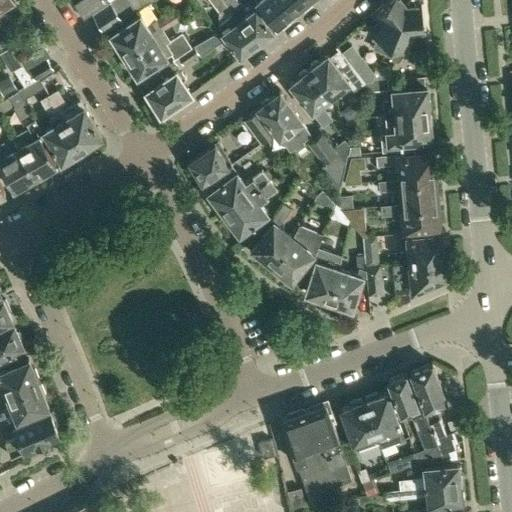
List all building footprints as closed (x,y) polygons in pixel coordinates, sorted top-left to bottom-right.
[(0,0),(0,29),(3,34),(13,28),(2,11),(0,7),(0,6),(9,0),(0,0)] [(98,9),(108,2),(106,0),(78,0),(74,3),(83,18),(92,12),(98,9)] [(105,31),(127,17),(151,1),(150,0),(111,0),(109,1),(116,11),(98,22),(105,31)] [(249,48),(256,42),(223,0),(210,0),(223,15),(220,17),(219,25),(223,31),(222,31),(239,55),(241,53),(244,54),(248,50),(249,48)] [(223,0),(256,42),(263,36),(266,37),(271,34),(271,31),(273,29),(255,6),(250,0),(243,0),(238,1),(237,0),(223,0)] [(255,0),(268,16),(276,25),(278,24),(280,26),(289,19),(287,17),(293,11),(284,0),(255,0)] [(284,0),(293,11),(299,6),(301,9),(310,1),(308,0),(284,0)] [(381,52),(385,54),(407,0),(386,0),(373,12),(373,11),(373,12),(373,13),(374,12),(379,18),(375,29),(377,30),(375,36),(377,37),(374,46),(382,49),(381,52)] [(407,0),(385,54),(389,56),(391,53),(399,57),(403,48),(405,49),(409,41),(412,42),(417,32),(423,32),(420,0),(407,0)] [(92,12),(98,22),(116,11),(109,1),(108,2),(98,9),(92,12)] [(163,14),(148,24),(141,13),(110,33),(111,36),(109,37),(115,46),(118,45),(124,54),(154,34),(163,28),(169,24),(181,16),(175,7),(163,14)] [(170,39),(163,28),(154,34),(124,54),(125,56),(122,58),(128,67),(131,66),(136,74),(171,52),(173,57),(177,55),(179,53),(191,46),(181,32),(170,39)] [(44,43),(23,55),(27,62),(30,67),(46,58),(51,55),(44,43)] [(193,44),(191,46),(179,53),(177,55),(183,64),(199,53),(193,44)] [(11,48),(0,55),(9,70),(20,64),(11,48)] [(347,84),(352,90),(364,81),(352,66),(339,49),(330,56),(327,53),(318,60),(315,59),(310,63),(310,66),(308,68),(331,96),(347,84)] [(160,113),(191,93),(184,83),(182,78),(185,76),(172,57),(158,67),(163,75),(158,78),(159,80),(152,85),(146,90),(152,100),(149,101),(157,113),(159,111),(160,113)] [(38,78),(53,69),(46,58),(30,67),(37,78),(38,78)] [(352,66),(364,81),(365,83),(366,81),(372,80),(374,73),(362,59),(352,66)] [(22,65),(14,69),(17,74),(24,86),(30,82),(37,78),(30,67),(27,62),(22,65)] [(372,80),(387,79),(393,78),(391,65),(373,66),(374,73),(372,80)] [(319,106),(331,96),(308,68),(306,69),(303,69),(298,73),(298,75),(289,82),(296,92),(312,112),(322,125),(330,119),(319,106)] [(384,98),(385,115),(431,111),(430,99),(427,98),(426,85),(424,85),(424,75),(396,78),(397,87),(385,88),(386,98),(384,98)] [(43,87),(38,78),(37,78),(30,82),(35,91),(43,87)] [(102,136),(79,99),(69,106),(69,105),(64,108),(61,105),(65,102),(58,90),(49,95),(82,148),(90,143),(94,144),(98,141),(99,138),(102,136)] [(287,100),(283,95),(279,90),(275,93),(275,94),(276,95),(273,98),(272,96),(271,96),(268,98),(266,98),(261,102),(260,104),(257,107),(258,108),(264,116),(276,131),(279,135),(291,149),(310,135),(299,121),(302,118),(287,100)] [(14,91),(0,99),(0,111),(0,113),(20,102),(14,91)] [(52,123),(41,129),(42,132),(54,150),(60,161),(62,160),(66,160),(71,158),(72,154),(82,148),(49,95),(41,101),(48,113),(52,110),(54,114),(49,117),(52,123)] [(276,131),(264,116),(258,108),(244,119),(261,142),(276,131)] [(432,121),(431,111),(385,115),(386,133),(380,133),(382,150),(410,147),(409,139),(431,138),(429,124),(432,121)] [(39,133),(42,132),(41,129),(34,119),(25,124),(29,131),(28,131),(26,127),(11,136),(16,146),(36,178),(47,172),(46,170),(56,163),(50,153),(39,133)] [(340,183),(341,181),(345,162),(334,147),(322,131),(308,142),(340,183)] [(344,139),(334,147),(345,162),(347,154),(349,145),(344,139)] [(232,162),(224,150),(217,140),(188,160),(189,162),(187,166),(191,172),(196,172),(197,173),(202,182),(212,176),(232,162)] [(0,165),(7,178),(13,188),(23,182),(25,185),(36,178),(16,146),(2,154),(0,151),(0,165)] [(433,162),(432,149),(378,154),(376,154),(376,164),(399,162),(400,177),(435,175),(434,172),(437,169),(436,161),(433,162)] [(351,158),(349,169),(360,168),(365,168),(364,156),(351,158)] [(217,202),(224,212),(269,177),(262,168),(244,181),(236,169),(208,190),(210,193),(210,197),(214,202),(217,202)] [(436,185),(435,175),(400,177),(378,179),(379,190),(401,188),(403,202),(437,199),(437,197),(439,194),(438,185),(436,185)] [(276,187),(269,177),(224,212),(230,221),(230,224),(233,229),(237,229),(239,232),(268,211),(259,199),(276,187)] [(313,201),(333,209),(335,203),(322,189),(316,195),(313,201)] [(338,195),(336,203),(339,207),(352,206),(352,194),(338,195)] [(381,216),(404,214),(405,227),(439,224),(439,221),(441,218),(440,210),(438,210),(437,199),(403,202),(380,204),(381,216)] [(260,256),(270,264),(293,236),(278,224),(281,218),(283,219),(291,207),(283,202),(271,218),(275,221),(272,222),(253,246),(262,253),(260,256)] [(335,203),(333,209),(330,218),(348,224),(349,220),(347,217),(340,208),(339,207),(336,203),(335,203)] [(357,207),(340,208),(347,217),(364,215),(363,206),(357,207)] [(299,224),(293,236),(270,264),(281,273),(283,271),(291,278),(308,257),(312,258),(315,253),(319,240),(322,233),(299,224)] [(408,245),(409,259),(409,260),(444,257),(442,233),(401,236),(402,245),(408,245)] [(363,236),(365,254),(365,263),(379,261),(377,243),(377,235),(363,236)] [(327,299),(328,299),(339,267),(322,261),(328,244),(319,240),(315,253),(312,258),(316,260),(306,292),(318,296),(319,299),(324,300),(327,299)] [(356,272),(339,267),(328,299),(331,300),(332,303),(337,304),(340,303),(352,307),(362,275),(367,276),(365,263),(365,254),(355,254),(356,267),(358,267),(356,272)] [(445,268),(444,257),(409,260),(409,259),(379,261),(365,263),(367,276),(368,292),(382,291),(381,276),(393,275),(395,290),(398,290),(400,291),(406,291),(408,289),(412,288),(442,277),(445,268)] [(0,323),(12,318),(8,309),(11,308),(6,298),(4,299),(3,297),(0,298),(0,323)] [(0,328),(0,365),(16,359),(11,347),(22,343),(21,341),(23,340),(19,329),(17,331),(13,323),(0,328)] [(0,397),(7,394),(40,380),(35,367),(32,368),(28,358),(0,369),(0,397)] [(443,459),(457,458),(454,443),(457,442),(453,431),(445,433),(434,404),(446,400),(444,396),(447,393),(445,387),(441,387),(432,362),(409,371),(425,412),(436,442),(443,459)] [(443,459),(436,442),(425,412),(409,371),(405,373),(387,380),(400,414),(407,411),(422,448),(414,451),(418,462),(443,459)] [(46,393),(40,380),(7,394),(12,406),(2,410),(3,413),(0,414),(0,424),(48,404),(44,394),(46,393)] [(363,400),(378,441),(380,447),(403,438),(387,392),(375,396),(374,393),(365,397),(366,399),(363,400)] [(378,441),(363,400),(360,401),(359,399),(349,402),(350,405),(340,409),(354,449),(378,441)] [(335,421),(329,401),(308,409),(334,484),(349,480),(340,452),(343,451),(333,422),(335,421)] [(10,454),(35,443),(60,432),(56,424),(58,423),(53,409),(51,410),(50,408),(13,424),(18,435),(4,441),(10,454)] [(334,484),(308,409),(281,418),(304,492),(306,500),(304,501),(301,487),(286,490),(290,511),(297,511),(306,510),(307,511),(320,508),(317,500),(318,500),(318,498),(336,492),(334,484)] [(263,457),(274,454),(271,439),(259,441),(263,457)] [(418,464),(418,462),(414,451),(386,461),(390,472),(418,464)] [(399,479),(400,489),(459,482),(459,476),(461,474),(460,468),(458,466),(457,463),(423,467),(424,477),(399,479)] [(361,482),(362,481),(369,478),(365,467),(357,470),(361,482)] [(369,478),(362,481),(367,495),(376,492),(371,478),(369,478)] [(460,491),(459,482),(400,489),(384,490),(385,500),(401,498),(426,495),(427,505),(461,502),(461,499),(463,498),(463,492),(460,491)] [(93,511),(88,500),(65,511),(93,511)]
